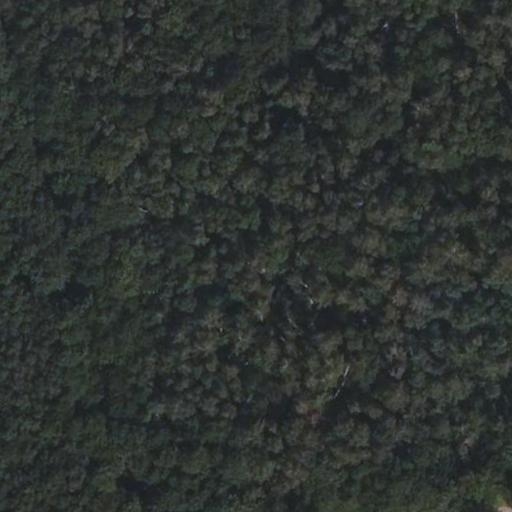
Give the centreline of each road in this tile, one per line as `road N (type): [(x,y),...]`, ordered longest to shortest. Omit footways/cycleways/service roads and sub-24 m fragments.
road 1 (unknown): [(1,0),(154,507)]
road 2 (unknown): [(511,492),(154,507)]
